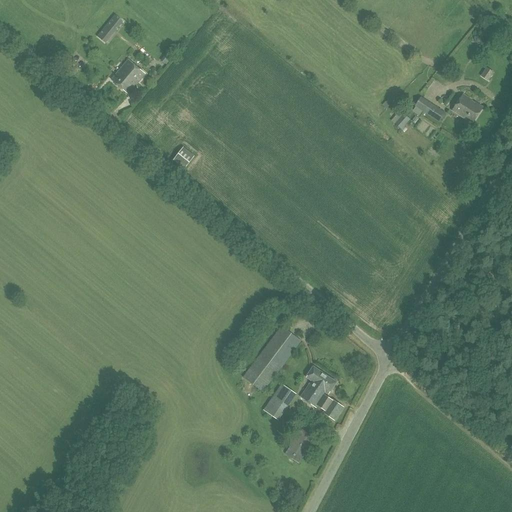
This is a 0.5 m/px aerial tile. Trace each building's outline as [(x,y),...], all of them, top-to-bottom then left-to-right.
[(98,37),(106,43),(123,21),(116,15),(98,37)] [(161,60),(167,65),(172,58),(166,53),(161,60)] [(112,79),(129,94),(145,74),(128,60),(112,79)] [(481,76),(489,81),(494,72),(487,67),(481,76)] [(494,77),(487,86),(494,92),(501,82),(494,77)] [(453,111),(473,123),(483,107),(463,94),(453,111)] [(416,106),(440,122),(445,113),(429,102),(421,97),(416,106)] [(392,103),(388,99),(382,105),(386,109),(392,103)] [(398,127),(401,130),(410,122),(406,118),(398,127)] [(429,134),(413,120),(403,131),(419,146),(429,134)] [(173,160),(184,169),(195,156),(184,147),(173,160)] [(243,377),(263,392),(266,388),(273,378),(302,341),(282,326),(243,377)] [(325,413),(335,420),(344,406),(334,399),(333,400),(325,395),(327,392),(330,394),(337,382),(314,367),(306,377),(312,381),(301,396),(317,408),(318,406),(326,411),(325,413)] [(264,410),(278,420),(296,394),(294,392),(282,384),(264,410)] [(285,454),(300,463),(316,438),(301,428),(285,454)]
